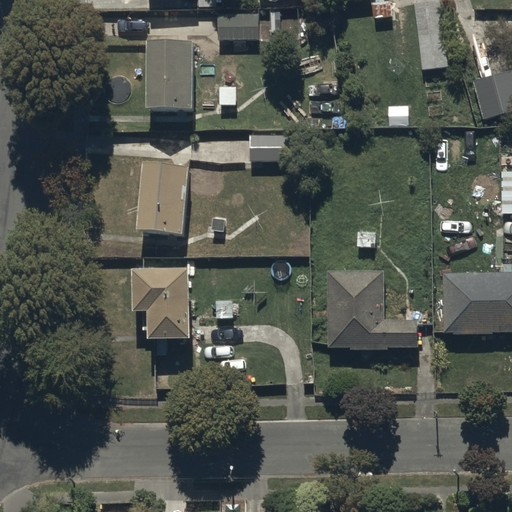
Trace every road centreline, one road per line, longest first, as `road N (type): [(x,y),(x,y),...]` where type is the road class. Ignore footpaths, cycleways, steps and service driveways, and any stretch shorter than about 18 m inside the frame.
road 1 (residential): [(0,454),(511,446)]
road 2 (residential): [(21,0),(20,160),(0,342)]
